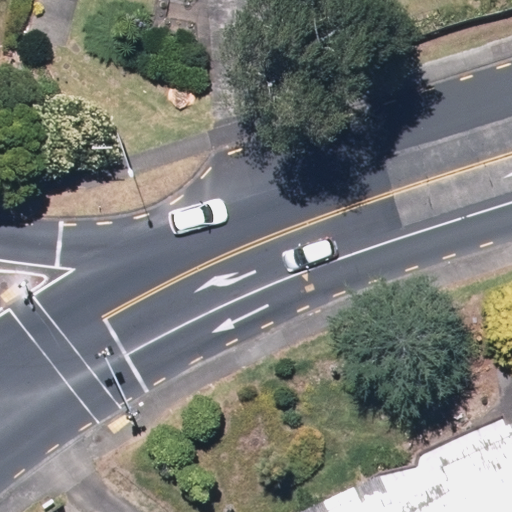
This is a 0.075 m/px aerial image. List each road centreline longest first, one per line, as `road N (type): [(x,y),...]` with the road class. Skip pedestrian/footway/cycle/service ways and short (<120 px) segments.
road 1 (primary): [(258,238),(0,371)]
road 2 (primary): [(511,155),(258,238)]
road 3 (primary): [(0,238),(123,253),(258,238)]
